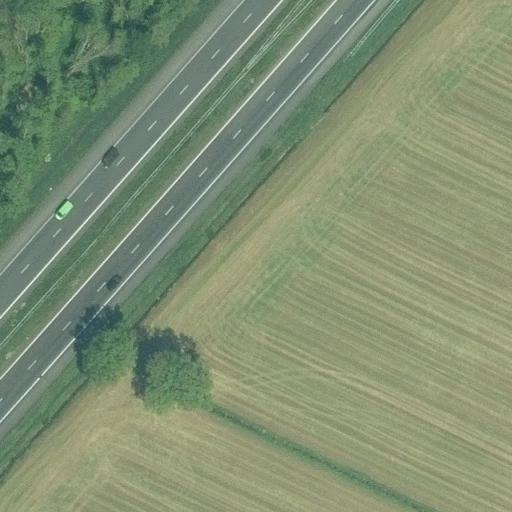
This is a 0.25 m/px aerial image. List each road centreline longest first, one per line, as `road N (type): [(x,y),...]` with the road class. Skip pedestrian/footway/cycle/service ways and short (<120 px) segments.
road 1 (motorway): [(0,401),(357,0)]
road 2 (motorway): [(262,0),(0,295)]
